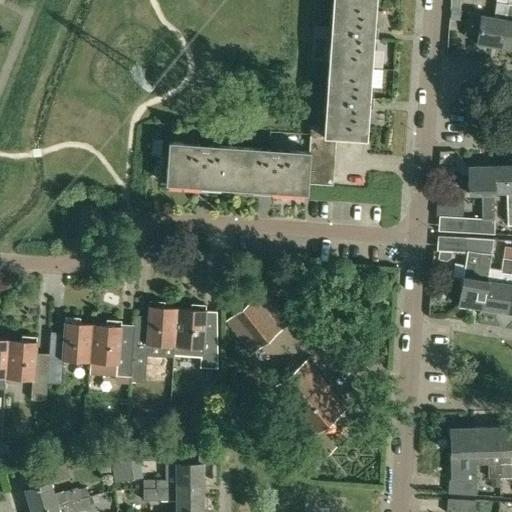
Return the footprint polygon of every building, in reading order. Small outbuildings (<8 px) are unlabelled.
[(373,20),(374,0),(333,0),(331,31),(377,34),(378,28),(373,28),(373,20)] [(478,35),(476,44),(477,44),(497,47),(501,48),(506,20),(509,4),(509,0),(497,0),(497,2),(495,17),(495,18),(485,16),(481,15),(469,14),(466,33),(478,35)] [(511,4),(509,4),(506,20),(501,48),(511,49),(511,4)] [(460,9),(450,9),(449,20),(460,20),(461,9),(460,9)] [(377,40),(377,38),(377,34),(331,31),(329,66),(370,69),(372,39),(376,39),(375,47),(376,47),(376,40),(377,40)] [(368,98),(370,69),(329,66),(326,100),(373,104),(373,98),(372,98),(373,91),(372,91),(371,98),(368,98)] [(324,135),(335,137),(365,139),(366,126),(367,118),(367,109),(372,110),(373,104),(326,100),(324,135)] [(334,149),(335,137),(324,135),(312,134),(311,148),(334,149)] [(202,181),(204,181),(207,144),(168,141),(165,184),(182,185),(201,186),(202,181)] [(212,187),(236,189),(239,146),(207,144),(204,181),(213,182),(212,186),(212,187)] [(236,189),(260,190),(260,189),(259,189),(259,185),(266,186),(269,148),(239,146),(236,189)] [(308,171),(310,159),(310,151),(269,148),(266,186),(271,186),(270,191),(289,192),(289,193),(306,194),(307,183),(308,171)] [(310,159),(333,161),(334,149),(311,148),(310,151),(310,159)] [(332,173),(333,161),(310,159),(308,171),(332,173)] [(511,165),(492,166),(493,193),(506,192),(507,226),(511,225),(511,165)] [(494,230),(493,193),(492,166),(468,166),(468,193),(483,193),(484,219),(467,218),(466,232),(494,234),(494,230)] [(332,184),(332,173),(308,171),(307,183),(332,185),(332,184)] [(459,305),(482,309),(489,269),(492,243),(493,239),(465,238),(464,252),(466,252),(462,276),(458,305),(459,305)] [(504,250),(503,259),(511,260),(511,247),(505,247),(504,250)] [(451,252),(438,251),(438,259),(446,261),(450,257),(451,252)] [(501,271),(489,269),(482,309),(506,312),(511,276),(511,260),(503,259),(501,271)] [(299,272),(287,277),(294,291),(306,286),(299,272)] [(253,353),(282,328),(291,321),(280,307),(265,289),(256,296),(226,321),(231,326),(253,353)] [(173,357),(174,346),(177,308),(164,307),(164,302),(150,301),(149,317),(135,316),(134,326),(132,363),(131,377),(130,377),(129,380),(144,381),(146,355),(173,357)] [(190,309),(177,308),(174,346),(200,348),(199,367),(217,368),(216,307),(216,308),(216,311),(216,332),(203,331),(205,305),(191,304),(190,309)] [(50,332),(49,354),(47,384),(61,385),(63,360),(89,362),(93,323),(79,322),(79,317),(65,316),(64,333),(50,332)] [(93,323),(89,362),(117,364),(116,376),(130,377),(131,377),(132,363),(134,326),(121,325),(121,321),(106,319),(106,324),(93,323)] [(21,340),(8,339),(5,378),(31,380),(30,400),(46,401),(47,384),(49,354),(35,353),(36,337),(21,336),(21,340)] [(310,451),(318,460),(326,454),(334,447),(320,429),(345,408),(307,360),(269,390),(306,437),(302,441),(310,451)] [(204,413),(205,424),(221,423),(221,413),(204,413)] [(511,426),(498,427),(499,479),(511,479),(511,453),(511,452),(511,426)] [(475,481),(475,464),(474,427),(450,428),(450,455),(450,479),(475,481)] [(498,427),(474,427),(475,464),(487,464),(488,479),(490,479),(499,479),(498,427)] [(112,444),(113,455),(124,454),(123,443),(112,444)] [(176,454),(176,463),(165,463),(166,479),(156,479),(156,488),(176,488),(202,488),(202,463),(193,463),(193,453),(185,453),(176,454)] [(114,482),(131,479),(128,456),(111,458),(111,459),(113,472),(114,482)] [(113,472),(111,459),(99,461),(100,474),(113,472)] [(449,479),(448,493),(456,494),(476,495),(475,481),(450,479),(449,479)] [(499,487),(499,479),(490,479),(491,487),(499,487)] [(24,490),(30,511),(33,511),(89,496),(86,487),(77,489),(76,486),(53,494),(49,482),(24,490)] [(203,511),(202,488),(176,488),(156,488),(145,488),(145,500),(176,500),(176,511),(203,511)] [(95,494),(89,496),(91,504),(97,502),(95,494)] [(33,511),(78,511),(92,508),(89,496),(33,511)] [(473,511),(475,501),(455,499),(447,499),(446,511),(473,511)]
